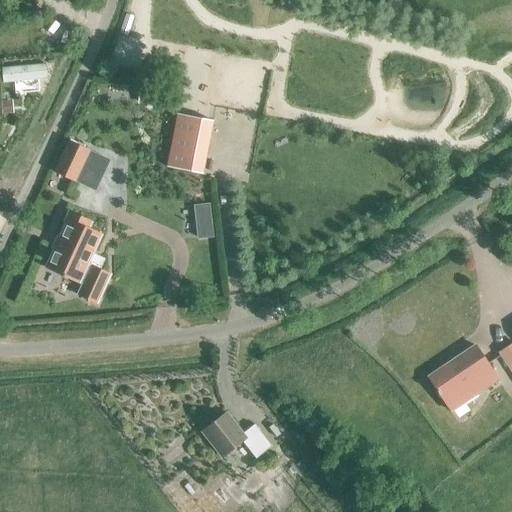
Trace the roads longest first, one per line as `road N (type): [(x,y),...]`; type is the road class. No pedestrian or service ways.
road 1 (residential): [(0,350),(219,337),(281,317)]
road 2 (residential): [(0,251),(111,0)]
road 3 (unclassified): [(281,317),(331,299),(511,180)]
